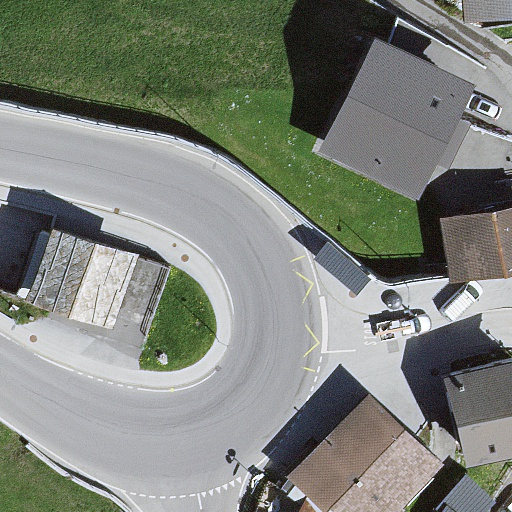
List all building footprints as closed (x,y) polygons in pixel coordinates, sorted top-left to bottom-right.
[(511,0),(475,0),(477,23),(511,20),(511,0)] [(485,89),(371,37),(318,151),(427,206),(485,89)] [(511,207),(447,218),(456,282),(511,271),(511,207)] [(168,265),(50,224),(28,304),(141,340),(168,265)] [(511,367),(453,380),(470,460),(511,451),(511,367)] [(414,511),(464,455),(380,396),(294,480),(339,511),(414,511)]
